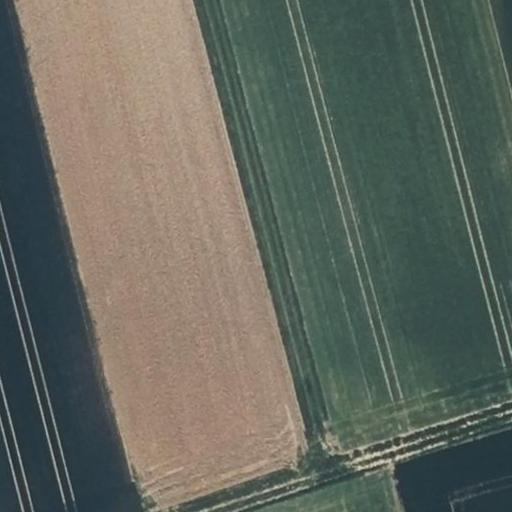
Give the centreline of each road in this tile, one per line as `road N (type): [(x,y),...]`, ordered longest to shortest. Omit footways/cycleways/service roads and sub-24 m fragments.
road 1 (track): [(215,0),(338,464)]
road 2 (track): [(511,409),(188,511)]
